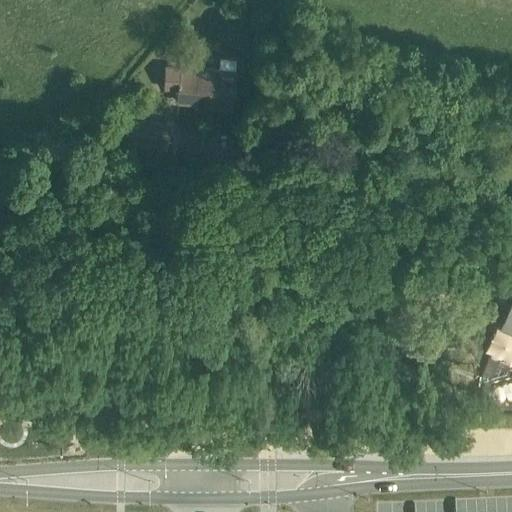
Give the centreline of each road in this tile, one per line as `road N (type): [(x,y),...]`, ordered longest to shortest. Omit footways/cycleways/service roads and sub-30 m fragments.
road 1 (track): [(0,184),(109,170),(217,170),(361,185),(511,223)]
road 2 (residential): [(511,445),(268,431)]
road 3 (primary): [(0,485),(201,501)]
road 4 (primary): [(200,466),(60,469),(0,480)]
road 5 (unclassified): [(200,428),(0,417)]
road 6 (primary): [(327,481),(511,475)]
road 7 (primary): [(327,481),(299,467),(200,466)]
road 8 (primary): [(201,501),(300,496),(327,481)]
